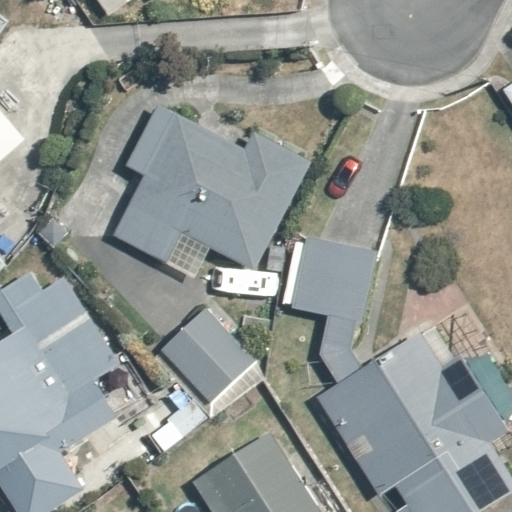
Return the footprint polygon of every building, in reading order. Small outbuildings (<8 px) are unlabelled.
[(100,0),(111,15),(132,0),(100,0)] [(511,84),(498,93),(505,104),(511,99),(511,84)] [(251,147),(160,103),(131,164),(147,172),(116,235),(198,275),(211,248),(258,270),(312,159),(258,132),(251,147)] [(0,160),(26,138),(0,108),(0,271),(11,262),(0,249),(0,160)] [(407,498),(392,508),(394,511),(482,511),(511,492),(511,471),(492,441),(511,428),(511,386),(484,344),(446,369),(421,331),(373,363),(354,354),(361,320),(367,321),(381,247),(307,233),(293,308),(328,315),(321,355),(341,385),(319,399),(383,495),(399,485),(407,498)] [(0,484),(19,511),(52,511),(86,488),(62,453),(147,394),(65,276),(48,289),(34,268),(0,291),(0,306),(14,327),(0,336),(0,484)] [(275,276),(222,272),(220,299),(272,304),(275,276)] [(257,368),(212,308),(163,345),(208,405),(257,368)] [(322,511),(271,430),(194,479),(214,511),(322,511)]
